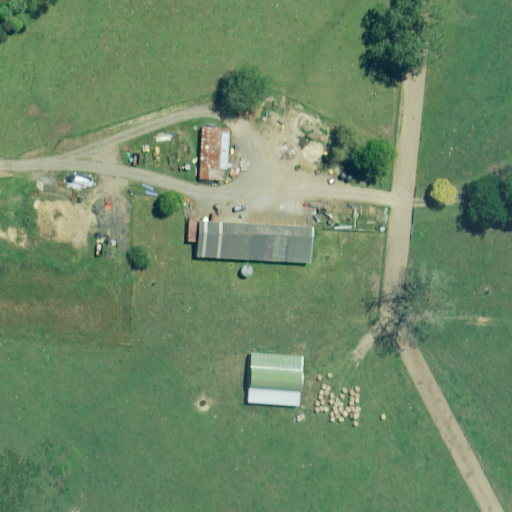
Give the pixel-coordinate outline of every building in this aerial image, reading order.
[(228,130),(201,129),(199,179),(218,180),(219,169),(227,169),(228,130)] [(382,215),(367,211),(363,227),(378,231),(382,215)] [(310,229),(197,223),(195,257),(308,264),(310,229)] [(377,247),(360,244),(358,257),(375,260),(377,247)] [(343,251),(328,249),(327,259),(342,261),(343,251)] [(300,357),(249,354),(247,403),(298,406),(300,357)]
